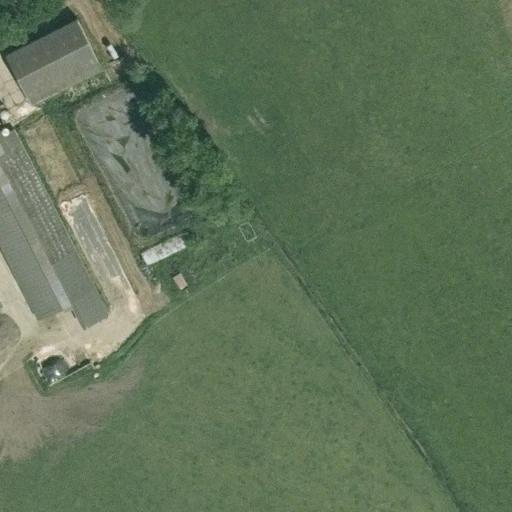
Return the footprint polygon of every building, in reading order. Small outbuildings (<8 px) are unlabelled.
[(101,67),(75,17),(4,55),(30,104),(101,67)] [(0,244),(37,317),(94,287),(13,129),(1,135),(0,133),(0,244)] [(193,232),(146,252),(152,265),(199,245),(193,232)] [(52,342),(37,352),(55,382),(71,372),(52,342)] [(80,386),(94,398),(105,384),(91,372),(80,386)] [(25,392),(35,401),(45,391),(34,381),(25,392)]
